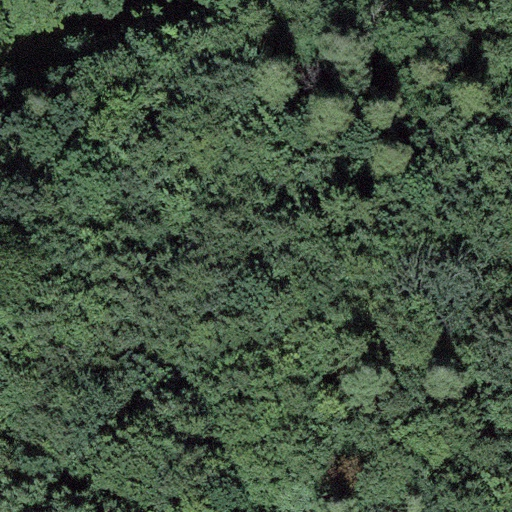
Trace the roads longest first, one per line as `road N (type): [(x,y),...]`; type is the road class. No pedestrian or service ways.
road 1 (track): [(511,42),(373,12),(267,14),(0,65)]
road 2 (track): [(511,298),(340,337),(125,464),(62,511)]
